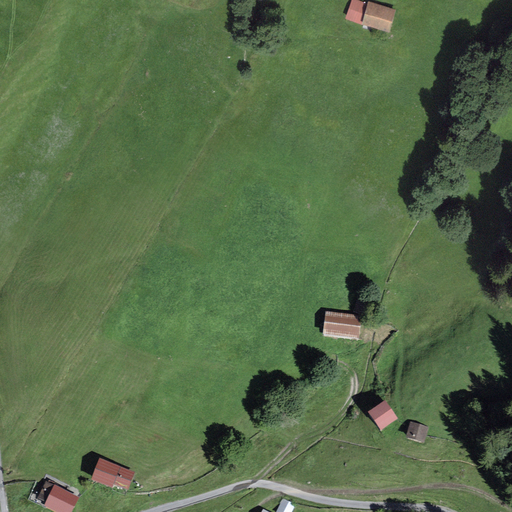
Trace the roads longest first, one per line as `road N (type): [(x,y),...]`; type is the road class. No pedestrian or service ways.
road 1 (track): [(441,511),(289,490)]
road 2 (unclassified): [(289,490),(245,483),(154,511)]
